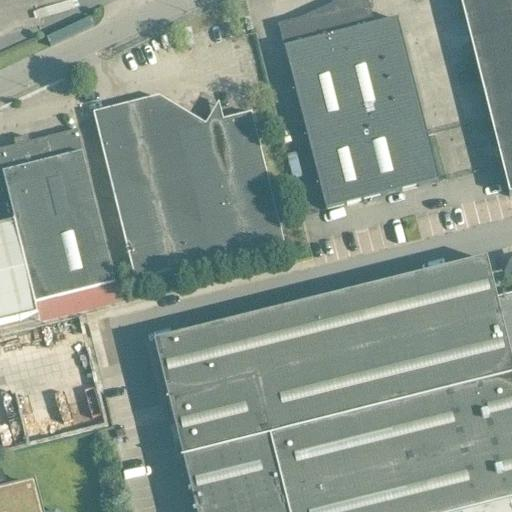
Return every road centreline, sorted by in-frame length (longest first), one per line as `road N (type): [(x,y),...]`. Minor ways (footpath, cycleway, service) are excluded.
road 1 (unknown): [(268,0),(314,188),(338,209),(462,176),(466,167),(418,0)]
road 2 (unclassified): [(0,83),(181,0)]
